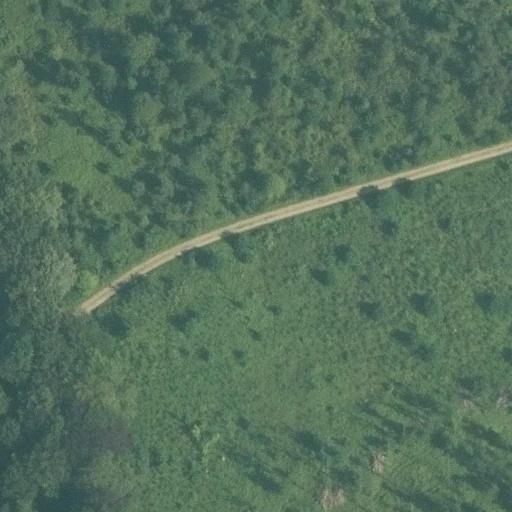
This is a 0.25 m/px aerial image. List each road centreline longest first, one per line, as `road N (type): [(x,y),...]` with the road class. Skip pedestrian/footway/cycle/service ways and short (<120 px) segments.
road 1 (track): [(49,334),(144,266),(214,235),(511,144)]
road 2 (track): [(78,511),(56,358),(0,214)]
